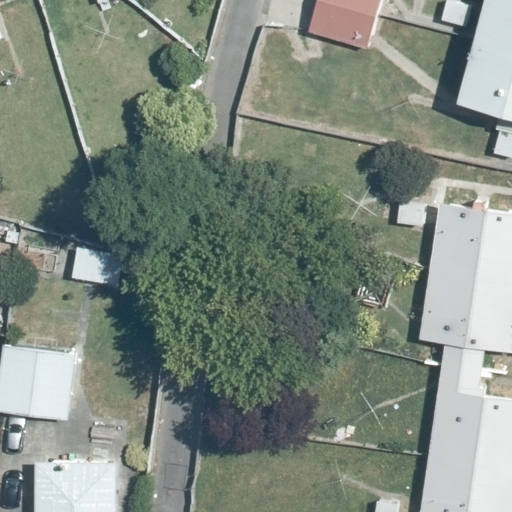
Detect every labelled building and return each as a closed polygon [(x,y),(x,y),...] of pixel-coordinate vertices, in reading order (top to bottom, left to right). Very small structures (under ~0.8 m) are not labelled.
[(0,0),(0,42),(13,38),(0,3),(0,0),(89,0),(92,5),(106,0),(0,0)] [(385,0),(321,0),(314,31),(375,45),(385,0)] [(511,0),(495,0),(469,100),(501,108),(490,147),(511,152),(511,0)] [(511,207),(444,198),(424,336),(451,340),(489,346),(511,348),(511,207)] [(121,280),(124,248),(77,244),(75,277),(121,280)] [(489,346),(451,340),(426,511),(511,511),(511,391),(486,388),(489,346)] [(79,346),(6,341),(1,410),(73,415),(79,346)] [(126,511),(127,457),(43,456),(41,511),(126,511)] [(404,511),(406,495),(381,491),(378,511),(404,511)]
